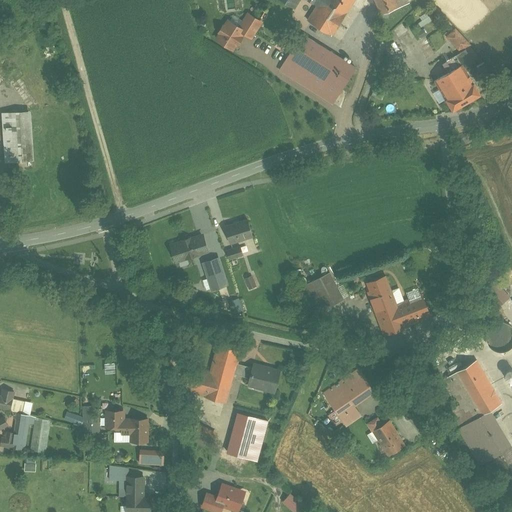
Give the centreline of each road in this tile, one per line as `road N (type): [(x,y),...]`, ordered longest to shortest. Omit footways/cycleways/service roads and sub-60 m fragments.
road 1 (unclassified): [(127,294),(311,347),(377,350),(423,332),(452,307),(460,274),(446,123)]
road 2 (secondary): [(446,123),(348,139),(108,224)]
road 3 (track): [(61,0),(123,218)]
road 4 (unclassified): [(127,294),(165,379),(175,437),(170,511)]
road 5 (unclassified): [(2,246),(127,294)]
